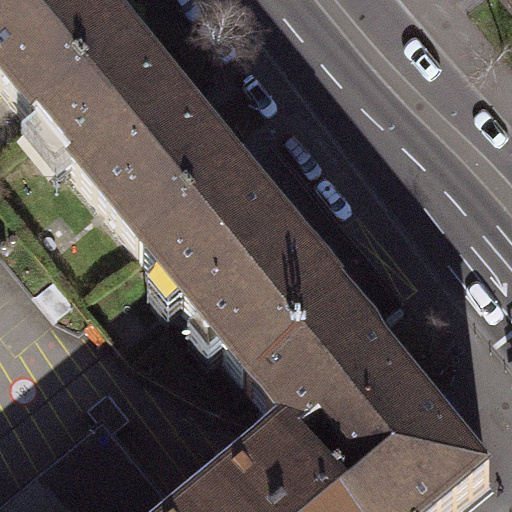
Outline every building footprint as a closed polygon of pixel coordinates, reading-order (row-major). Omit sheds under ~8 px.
[(0,0),(0,93),(35,136),(129,60),(79,0),(0,0)] [(35,136),(141,266),(235,189),(181,125),(129,60),(35,136)] [(305,275),(235,189),(141,266),(248,396),(341,319),(305,275)] [(285,445),(339,511),(468,511),(490,494),(413,401),(344,317),(341,319),(248,396),(246,397),(285,445)] [(109,402),(87,420),(99,435),(104,431),(115,444),(132,429),(109,402)] [(31,511),(52,495),(89,465),(110,448),(115,444),(104,431),(99,435),(3,511),(31,511)] [(176,511),(171,511),(115,444),(110,448),(162,511),(202,511),(231,489),(253,471),(240,459),(176,511)] [(339,511),(285,445),(253,471),(231,489),(202,511),(162,511),(110,448),(89,465),(52,495),(31,511),(339,511)]
